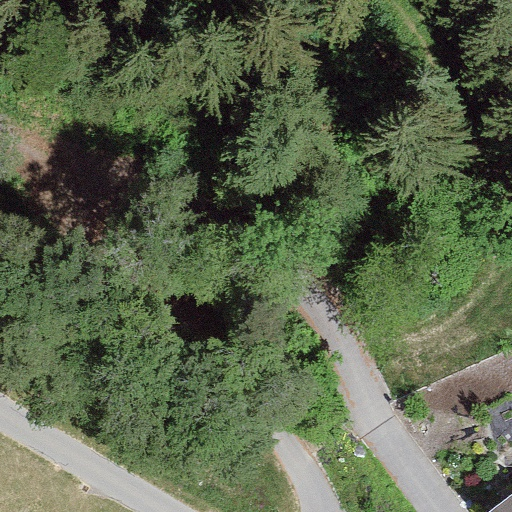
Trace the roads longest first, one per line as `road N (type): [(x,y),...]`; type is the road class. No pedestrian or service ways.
road 1 (unclassified): [(0,413),(166,511)]
road 2 (track): [(0,125),(114,221)]
